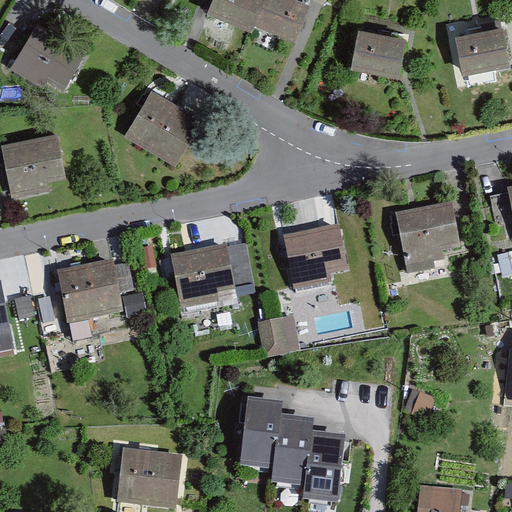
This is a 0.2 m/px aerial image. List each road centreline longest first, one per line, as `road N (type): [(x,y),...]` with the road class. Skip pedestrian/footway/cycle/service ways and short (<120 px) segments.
road 1 (residential): [(0,247),(264,192),(302,153)]
road 2 (residential): [(302,153),(262,107),(81,0)]
road 3 (residential): [(511,144),(409,163),(302,153)]
